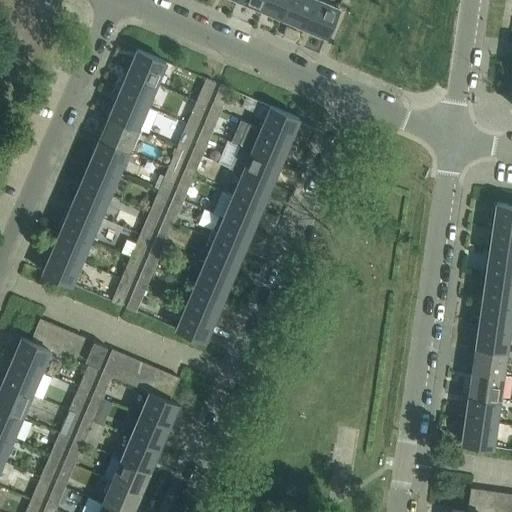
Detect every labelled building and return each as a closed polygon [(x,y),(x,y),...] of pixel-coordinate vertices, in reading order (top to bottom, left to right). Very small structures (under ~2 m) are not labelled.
[(282,16),(288,0),(262,0),(260,7),(282,16)] [(304,26),(314,0),(288,0),(282,16),(304,26)] [(326,35),(338,6),(323,0),(314,0),(304,26),(326,35)] [(156,82),(165,59),(137,47),(128,70),(156,82)] [(146,105),(156,82),(128,70),(118,93),(146,105)] [(206,78),(197,99),(206,103),(215,81),(206,78)] [(221,84),(212,105),(221,109),(230,87),(221,84)] [(137,126),(146,105),(118,93),(109,115),(137,126)] [(196,125),(206,103),(197,99),(188,122),(196,125)] [(290,138),(299,116),(271,104),(261,126),(290,138)] [(211,131),(221,109),(212,105),(202,127),(211,131)] [(128,148),(137,126),(109,115),(99,137),(128,148)] [(249,121),(239,143),(252,148),(280,160),(290,138),(261,126),(249,121)] [(187,148),(196,125),(188,122),(178,144),(187,148)] [(202,154),(211,131),(202,127),(193,150),(202,154)] [(128,148),(99,137),(90,159),(118,171),(128,148)] [(280,160),(252,148),(239,143),(230,166),(242,171),(271,182),(280,160)] [(177,170),(187,148),(178,144),(169,166),(177,170)] [(192,176),(202,154),(193,150),(184,172),(192,176)] [(109,193),(118,171),(90,159),(80,181),(109,193)] [(168,192),(177,170),(169,166),(159,189),(168,192)] [(262,204),(271,182),(242,171),(233,192),(262,204)] [(183,198),(192,176),(184,172),(174,195),(183,198)] [(99,216),(109,193),(80,181),(71,203),(99,216)] [(158,215),(168,192),(159,189),(150,211),(158,215)] [(252,227),(262,204),(233,192),(224,215),(252,227)] [(173,221),(183,198),(174,195),(165,217),(173,221)] [(511,228),(511,203),(508,203),(497,202),(493,226),(511,228)] [(90,238),(99,216),(71,203),(61,226),(90,238)] [(149,237),(158,215),(150,211),(140,233),(149,237)] [(242,250),(252,227),(224,215),(217,231),(212,229),(209,236),(214,238),(242,250)] [(164,243),(173,221),(165,217),(155,239),(164,243)] [(80,260),(90,238),(61,226),(52,248),(80,260)] [(511,252),(511,228),(493,226),(490,249),(511,252)] [(140,259),(149,237),(140,233),(131,256),(140,259)] [(242,250),(214,238),(205,260),(233,273),(242,250)] [(154,265),(164,243),(155,239),(146,262),(154,265)] [(71,283),(80,260),(52,248),(42,271),(71,283)] [(511,277),(511,252),(490,249),(486,274),(511,277)] [(130,282),(140,259),(131,256),(121,278),(130,282)] [(224,295),(233,273),(205,260),(195,283),(224,295)] [(145,288),(154,265),(146,262),(136,284),(145,288)] [(511,302),(511,277),(486,274),(483,298),(511,302)] [(121,304),(130,282),(121,278),(112,300),(121,304)] [(214,317),(224,295),(195,283),(186,305),(214,317)] [(135,310),(145,288),(136,284),(127,307),(135,310)] [(510,326),(511,311),(511,302),(483,298),(479,321),(510,326)] [(205,340),(214,317),(186,305),(176,328),(205,340)] [(42,344),(52,322),(41,317),(31,339),(42,344)] [(506,350),(510,326),(479,321),(476,346),(506,350)] [(53,349),(63,326),(52,322),(42,344),(50,348),(53,349)] [(64,354),(74,331),(63,326),(53,349),(64,354)] [(76,358),(85,336),(74,331),(64,354),(76,358)] [(42,344),(31,339),(22,336),(12,359),(41,371),(50,348),(42,344)] [(98,365),(107,345),(94,340),(86,359),(98,365)] [(503,373),(506,350),(476,346),(472,369),(503,373)] [(114,375),(124,352),(113,347),(103,370),(112,374),(114,375)] [(125,379),(135,357),(124,352),(114,375),(125,379)] [(136,384),(146,362),(135,357),(125,379),(136,384)] [(31,393),(41,371),(12,359),(3,381),(31,393)] [(147,388),(156,366),(146,362),(136,384),(147,388)] [(97,368),(88,364),(79,386),(88,390),(97,368)] [(158,393),(168,371),(156,366),(147,388),(150,390),(158,393)] [(499,398),(503,373),(472,369),(469,393),(499,398)] [(103,396),(112,374),(103,370),(94,392),(103,396)] [(170,398),(180,376),(168,371),(158,393),(170,398)] [(0,405),(22,415),(31,393),(3,381),(0,387),(0,405)] [(78,412),(88,390),(79,386),(69,408),(78,412)] [(170,398),(158,393),(150,390),(140,412),(169,424),(178,402),(170,398)] [(93,418),(103,396),(94,392),(84,414),(93,418)] [(496,422),(499,398),(469,393),(465,417),(496,422)] [(0,431),(12,437),(22,415),(0,405),(0,431)] [(69,434),(78,412),(69,408),(60,430),(69,434)] [(159,447),(169,424),(140,412),(131,434),(159,447)] [(84,441),(93,418),(84,414),(75,437),(84,441)] [(493,446),(496,422),(465,417),(462,441),(493,446)] [(59,457),(69,434),(60,430),(50,453),(59,457)] [(0,457),(3,459),(12,437),(0,431),(0,457)] [(150,469),(159,447),(131,434),(121,457),(150,469)] [(74,463),(84,441),(75,437),(65,459),(74,463)] [(59,457),(50,453),(41,475),(50,479),(59,457)] [(140,491),(150,469),(121,457),(112,478),(140,491)] [(65,485),(74,463),(65,459),(56,481),(65,485)] [(40,501),(50,479),(41,475),(31,497),(40,501)] [(127,511),(131,511),(140,491),(112,478),(102,501),(127,511)] [(55,508),(65,485),(56,481),(46,504),(55,508)] [(473,511),(479,511),(483,488),(471,487),(468,511),(473,511)] [(491,511),(495,490),(483,488),(479,511),(491,511)] [(503,511),(507,492),(495,490),(491,511),(503,511)] [(511,511),(511,492),(507,492),(503,511),(511,511)] [(35,511),(40,501),(31,497),(25,511),(35,511)] [(127,511),(102,501),(97,511),(127,511)]
